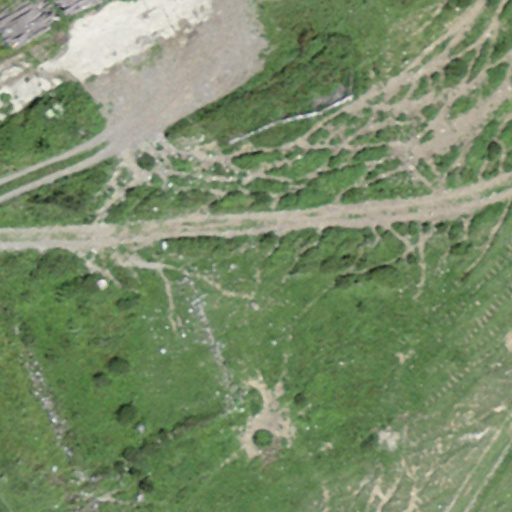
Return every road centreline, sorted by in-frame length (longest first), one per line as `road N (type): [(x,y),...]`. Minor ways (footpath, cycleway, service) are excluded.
road 1 (track): [(511,180),(370,218),(0,237)]
road 2 (track): [(238,0),(149,129),(0,196)]
